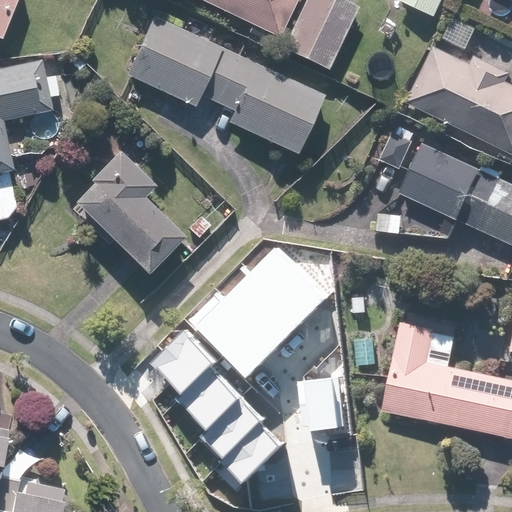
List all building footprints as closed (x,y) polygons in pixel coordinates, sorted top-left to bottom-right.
[(0,0),(0,37),(4,39),(21,0),(0,0)] [(208,0),(284,32),(297,0),(208,0)] [(361,8),(344,0),(304,0),(283,45),(331,69),(361,8)] [(406,0),(438,15),(445,0),(406,0)] [(511,0),(486,0),(480,13),(511,28),(511,0)] [(153,20),(129,74),(199,103),(203,94),(235,108),(230,120),(303,151),(327,93),(153,20)] [(511,80),(507,78),(510,72),(476,57),(474,62),(436,44),(409,102),(511,150),(511,80)] [(0,219),(11,217),(19,206),(11,171),(18,169),(8,121),(56,111),(44,56),(0,65),(0,219)] [(410,169),(401,191),(469,219),(468,222),(511,240),(511,180),(395,133),(384,159),(410,169)] [(110,244),(117,236),(152,271),(190,234),(149,193),(159,183),(125,149),(70,204),(110,244)] [(409,214),(375,211),(373,231),(407,234),(409,214)] [(190,317),(254,380),(339,294),(276,231),(190,317)] [(404,317),(387,410),(511,434),(511,375),(453,363),(460,329),(404,317)] [(380,331),(360,331),(359,364),(379,365),(380,331)] [(221,466),(240,485),(283,444),(264,425),(267,422),(214,367),(217,363),(188,333),(157,363),(185,393),(179,399),(210,431),(204,437),(227,460),(221,466)] [(344,362),(299,366),(305,430),(350,426),(344,362)] [(0,509),(14,428),(0,426),(0,509)] [(27,495),(17,494),(13,511),(65,511),(69,488),(29,481),(27,495)]
